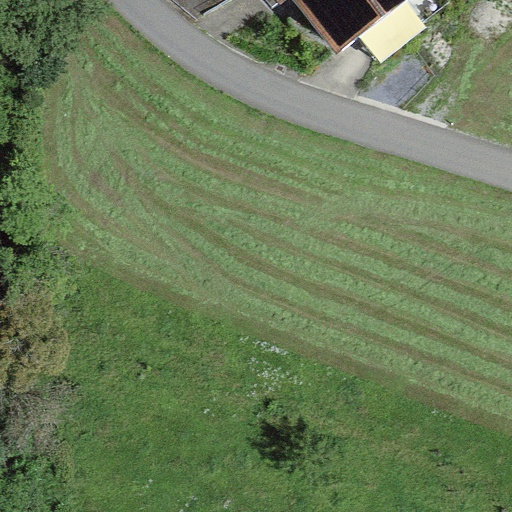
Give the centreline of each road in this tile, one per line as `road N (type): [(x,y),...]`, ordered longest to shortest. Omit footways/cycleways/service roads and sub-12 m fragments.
road 1 (unclassified): [(511,170),(335,115),(229,67),(132,0)]
road 2 (track): [(389,131),(482,30),(511,9)]
